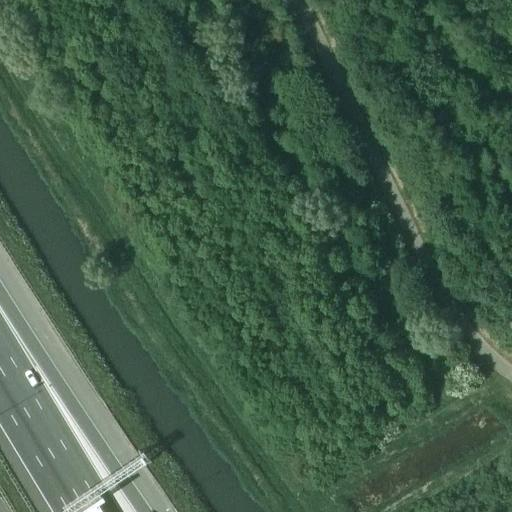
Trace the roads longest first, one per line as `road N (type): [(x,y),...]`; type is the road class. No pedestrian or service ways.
road 1 (motorway): [(145,511),(0,292)]
road 2 (motorway): [(95,511),(0,353)]
